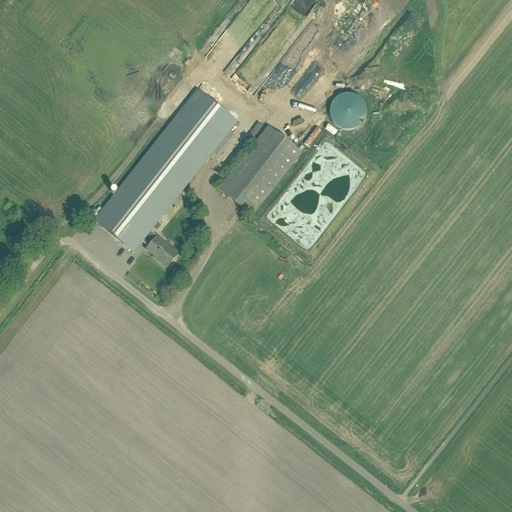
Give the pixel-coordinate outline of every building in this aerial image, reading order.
[(363,16),(366,21),(374,17),(372,12),(363,16)] [(231,103),(262,63),(250,54),(235,73),(237,74),(227,88),(228,89),(222,96),(231,103)] [(272,84),(277,89),(284,83),(280,78),(272,84)] [(215,94),(200,109),(210,118),(224,104),(215,94)] [(358,105),(329,112),(331,121),(339,119),(341,127),(362,122),(358,105)] [(324,123),(321,128),(331,133),(333,129),(324,123)] [(311,124),(295,145),(301,150),(318,129),(311,124)] [(251,217),(301,154),(268,128),(218,191),(251,217)] [(286,136),(291,138),(294,131),(289,129),(286,136)] [(177,255),(148,231),(205,159),(169,130),(124,187),(95,223),(132,252),(140,242),(148,248),(146,251),(154,258),(153,259),(166,269),(177,255)] [(290,140),(294,143),(299,137),(296,134),(290,140)] [(317,146),(262,214),(279,227),(283,222),(278,218),(282,213),(279,210),(283,205),(289,210),(290,208),(305,212),(299,220),(295,219),(292,228),(307,233),(309,224),(316,216),(324,218),(333,208),(335,201),(337,202),(353,182),(355,177),(359,171),(360,169),(329,144),(322,142),(316,150),(317,146)]
